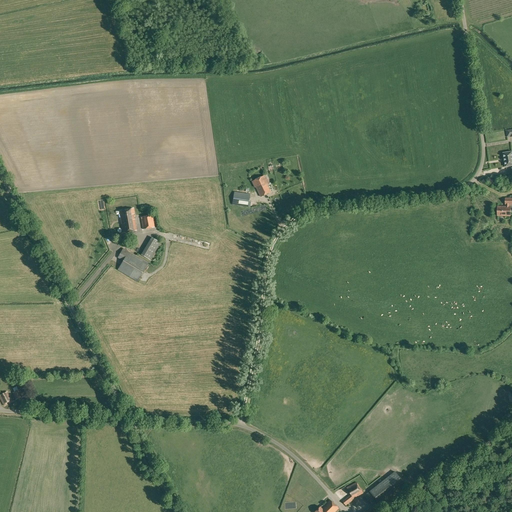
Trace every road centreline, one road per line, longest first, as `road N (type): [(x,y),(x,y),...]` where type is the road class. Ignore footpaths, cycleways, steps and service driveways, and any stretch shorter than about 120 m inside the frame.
road 1 (unclassified): [(240,425),(267,254),(284,226),(316,207),(446,192),(476,177),(483,147),(461,0)]
road 2 (unclassified): [(128,418),(0,172)]
road 3 (unclassified): [(0,410),(128,418)]
